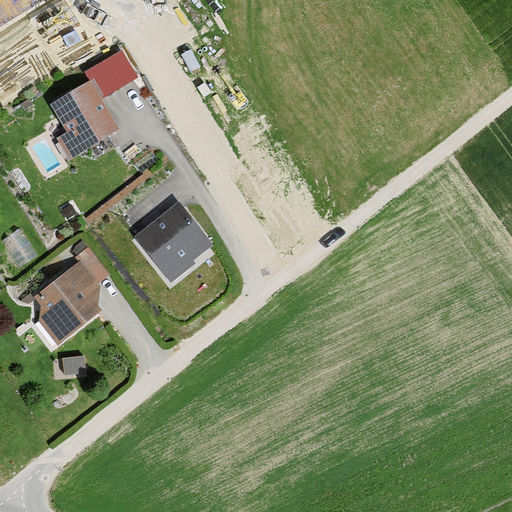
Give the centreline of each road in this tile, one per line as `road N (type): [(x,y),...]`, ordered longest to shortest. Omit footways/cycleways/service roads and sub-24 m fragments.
road 1 (residential): [(276,284),(0,507)]
road 2 (residential): [(276,284),(122,6)]
road 3 (track): [(511,97),(302,262)]
